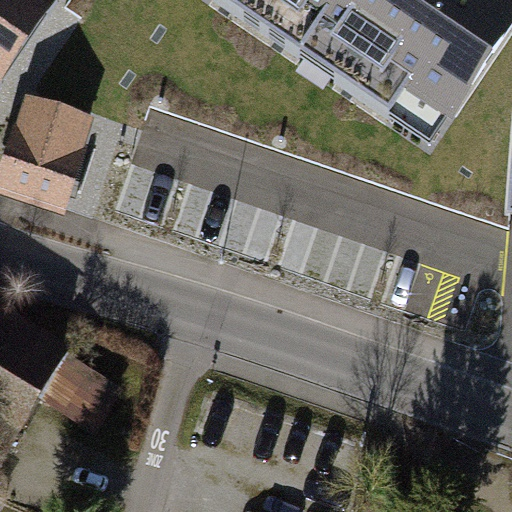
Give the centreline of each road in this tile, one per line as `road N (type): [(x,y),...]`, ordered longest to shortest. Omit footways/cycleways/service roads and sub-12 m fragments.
road 1 (residential): [(511,420),(205,312)]
road 2 (residential): [(205,312),(0,247)]
road 3 (residential): [(152,511),(205,312)]
